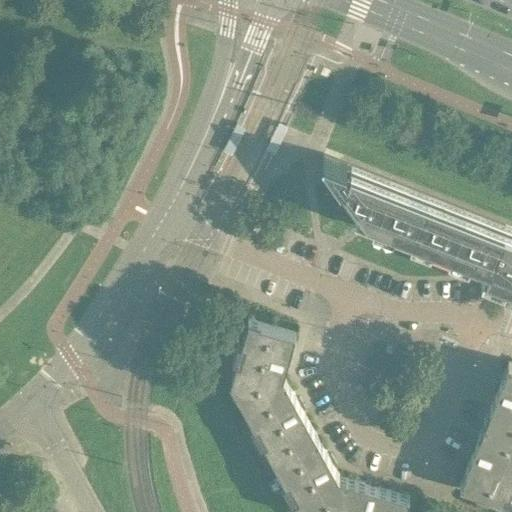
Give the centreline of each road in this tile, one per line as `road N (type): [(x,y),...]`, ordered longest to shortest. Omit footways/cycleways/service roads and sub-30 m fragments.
road 1 (residential): [(350,296),(329,364),(372,442),(405,448),(435,429),(480,316)]
road 2 (residential): [(30,406),(162,218)]
road 3 (residential): [(350,296),(162,218)]
road 4 (primary): [(356,0),(511,64)]
road 5 (residential): [(210,121),(231,101),(274,0)]
road 6 (residential): [(480,316),(419,314),(350,296)]
road 7 (residential): [(226,0),(210,121)]
road 8 (residential): [(90,511),(30,406)]
